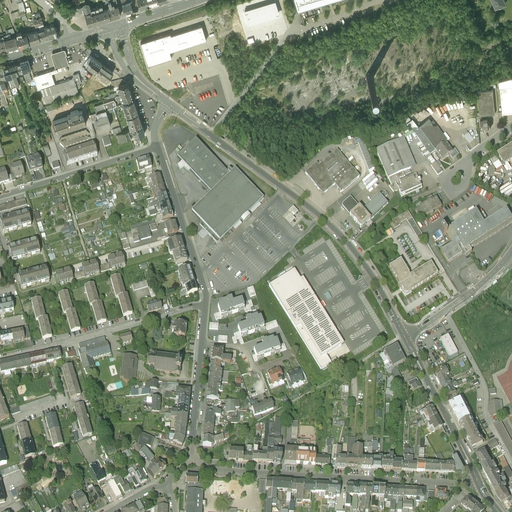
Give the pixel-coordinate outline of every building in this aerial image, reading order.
[(116,0),(105,0),(106,2),(108,2),(110,8),(107,9),(110,18),(121,15),(116,0)] [(145,0),(136,0),(140,9),(148,6),(145,0)] [(293,0),(296,9),(327,0),(293,0)] [(491,0),(495,9),(506,4),(504,0),(491,0)] [(21,1),(17,3),(19,10),(19,11),(25,9),(22,1),(21,1)] [(129,3),(122,5),(124,13),(133,11),(131,7),(133,7),(132,2),(129,3)] [(102,21),(98,8),(91,10),(89,4),(88,3),(87,3),(86,3),(85,3),(83,4),(82,5),(89,26),(102,21)] [(107,9),(106,5),(98,8),(102,21),(110,19),(110,18),(107,9)] [(19,10),(10,13),(12,19),(21,16),(20,12),(19,11),(19,10)] [(44,26),(40,16),(41,16),(40,13),(39,13),(39,12),(35,14),(36,14),(32,16),(35,25),(37,24),(39,29),(45,27),(44,26)] [(53,23),(44,26),(45,27),(48,37),(57,34),(55,30),(57,29),(56,26),(54,26),(53,23)] [(170,32),(140,42),(148,65),(171,58),(169,51),(206,40),(201,25),(170,34),(170,32)] [(39,29),(37,30),(40,40),(48,37),(45,27),(39,29)] [(37,30),(26,33),(29,43),(40,40),(37,30)] [(22,34),(21,32),(16,33),(17,36),(15,36),(18,46),(29,43),(26,33),(22,34)] [(11,38),(9,33),(6,34),(7,35),(3,36),(4,39),(7,50),(18,46),(15,36),(11,38)] [(64,51),(53,54),(52,56),(56,69),(60,68),(68,65),(65,55),(66,55),(65,51),(64,51)] [(101,64),(90,56),(84,64),(86,66),(84,69),(87,72),(90,68),(95,72),(101,64)] [(28,60),(20,63),(23,71),(24,76),(26,82),(26,83),(32,81),(28,70),(31,69),(28,60)] [(15,64),(9,66),(16,87),(19,86),(15,74),(18,73),(15,64)] [(107,69),(101,64),(95,72),(101,77),(107,69)] [(9,66),(2,68),(6,78),(6,79),(8,78),(12,89),(16,87),(9,66)] [(113,73),(107,69),(101,77),(101,78),(103,79),(104,78),(107,81),(113,73)] [(50,71),(33,76),(37,90),(40,89),(55,84),(51,74),(50,71)] [(78,73),(73,75),(74,78),(73,78),(77,89),(79,89),(80,87),(79,84),(81,83),(78,73)] [(372,74),(360,79),(363,84),(374,79),(372,74)] [(55,84),(40,89),(45,103),(78,92),(77,89),(73,78),(55,84)] [(511,80),(511,78),(499,82),(499,88),(500,88),(502,113),(511,112),(511,80)] [(119,80),(111,83),(113,88),(118,86),(128,83),(122,79),(119,80)] [(128,83),(118,86),(119,92),(117,92),(118,95),(130,91),(128,83)] [(492,89),(477,91),(479,115),(495,114),(492,89)] [(118,95),(115,96),(116,99),(116,100),(120,98),(120,97),(122,96),(123,99),(121,100),(122,101),(123,101),(124,104),(134,101),(130,91),(118,95)] [(104,103),(94,106),(96,113),(105,110),(110,108),(116,106),(115,101),(113,100),(112,100),(104,103)] [(124,104),(122,104),(127,117),(138,113),(134,101),(124,104)] [(60,102),(46,106),(48,111),(61,107),(60,102)] [(78,110),(70,112),(71,114),(67,116),(67,117),(71,128),(85,123),(81,111),(78,112),(78,110)] [(105,110),(96,113),(98,119),(96,120),(96,122),(98,126),(100,126),(101,128),(110,125),(107,114),(105,110)] [(98,119),(96,113),(89,115),(91,123),(96,122),(96,120),(98,119)] [(127,117),(131,130),(142,126),(138,113),(127,117)] [(67,117),(53,122),(56,133),(71,128),(67,117)] [(447,142),(428,118),(421,124),(421,123),(420,124),(421,124),(412,131),(430,155),(435,151),(445,143),(447,142)] [(485,118),(480,118),(481,131),(483,131),(483,133),(486,133),(488,131),(488,130),(490,130),(489,123),(488,123),(487,120),(485,120),(485,118)] [(122,133),(116,135),(118,142),(129,139),(128,134),(133,133),(135,139),(145,135),(142,126),(131,130),(122,133)] [(120,128),(112,131),(114,136),(116,135),(122,133),(120,128)] [(70,136),(68,135),(66,137),(65,136),(63,139),(62,137),(59,140),(62,142),(59,145),(64,148),(66,146),(67,147),(69,145),(70,146),(72,144),(74,145),(76,143),(77,144),(79,141),(80,143),(83,140),(84,142),(86,139),(87,141),(90,138),(87,136),(89,133),(85,130),(83,132),(82,131),(80,133),(79,132),(77,134),(75,133),(73,135),(72,134),(70,136)] [(467,131),(462,134),(469,144),(474,140),(467,131)] [(108,137),(102,140),(104,148),(111,146),(108,137)] [(177,158),(209,191),(207,193),(209,195),(202,201),(201,199),(194,206),(196,207),(191,212),(202,223),(199,225),(217,243),(224,237),(227,239),(244,222),(242,220),(263,199),(235,170),(231,173),(230,171),(229,171),(228,171),(227,172),(227,173),(195,140),(177,158)] [(476,140),(466,147),(469,151),(479,144),(476,140)] [(363,141),(358,143),(361,151),(366,149),(363,141)] [(399,141),(376,151),(388,179),(410,169),(399,141)] [(445,143),(435,151),(442,160),(443,159),(443,158),(444,157),(444,158),(446,157),(446,158),(448,156),(448,155),(449,155),(452,160),(459,155),(455,150),(452,152),(445,143)] [(511,144),(497,154),(504,165),(511,159),(511,144)] [(51,155),(48,145),(43,146),(46,157),(51,155)] [(93,146),(78,150),(82,161),(96,157),(93,146)] [(374,169),(366,149),(361,151),(369,171),(374,169)] [(78,150),(64,155),(68,166),(82,161),(78,150)] [(325,193),(334,185),(341,193),(359,177),(337,151),(319,166),(317,164),(305,174),(319,190),(321,188),(325,193)] [(38,155),(32,158),(32,159),(37,172),(43,170),(38,155)] [(146,160),(136,163),(138,172),(151,168),(148,158),(145,159),(146,160)] [(32,159),(26,161),(31,175),(37,172),(32,159)] [(499,159),(493,163),(498,171),(504,167),(499,159)] [(436,163),(435,162),(430,166),(438,175),(442,172),(440,168),(436,163)] [(21,165),(11,169),(14,176),(15,179),(24,176),(21,165)] [(7,178),(5,171),(0,172),(0,174),(4,185),(9,183),(7,178)] [(368,189),(380,179),(372,171),(361,182),(368,189)] [(416,175),(395,183),(395,184),(398,190),(401,197),(422,188),(419,183),(421,182),(420,179),(418,180),(416,175)] [(159,177),(148,180),(149,184),(151,183),(153,190),(162,187),(159,177)] [(395,184),(389,187),(393,192),(398,190),(395,184)] [(153,190),(151,190),(154,200),(156,199),(165,196),(162,187),(153,190)] [(388,204),(379,195),(361,211),(350,198),(342,205),(342,207),(361,228),(388,204)] [(165,196),(156,199),(159,207),(168,204),(165,196)] [(430,200),(419,206),(420,208),(415,210),(420,219),(429,213),(430,215),(431,215),(433,214),(432,212),(441,206),(436,198),(431,201),(430,200)] [(25,200),(0,206),(0,212),(26,205),(25,200)] [(101,203),(103,210),(110,208),(108,200),(101,203)] [(168,204),(159,207),(159,209),(157,209),(158,213),(160,212),(161,214),(170,211),(168,204)] [(298,212),(293,207),(288,212),(290,214),(293,217),(298,212)] [(476,210),(450,226),(451,227),(450,228),(448,225),(443,228),(442,228),(439,230),(443,236),(445,234),(450,242),(451,242),(452,243),(440,251),(447,263),(463,253),(461,251),(463,249),(466,254),(472,250),(470,248),(511,221),(511,217),(507,209),(484,223),(476,210)] [(161,214),(163,222),(173,219),(173,218),(172,215),(170,211),(161,214)] [(408,211),(396,219),(399,225),(406,220),(407,222),(412,218),(408,211)] [(28,214),(14,218),(17,230),(32,226),(28,214)] [(293,217),(290,214),(285,220),(290,225),(295,220),(293,217)] [(14,218),(0,222),(3,234),(17,230),(14,218)] [(424,238),(412,218),(407,222),(419,241),(424,238)] [(399,225),(396,219),(390,223),(394,230),(400,226),(399,225)] [(175,223),(164,226),(166,232),(163,233),(165,237),(167,236),(169,236),(177,233),(178,233),(175,223)] [(70,233),(75,232),(73,226),(61,230),(62,235),(65,234),(66,238),(71,237),(70,233)] [(142,228),(137,230),(139,236),(141,241),(151,238),(148,227),(142,228)] [(139,236),(137,230),(131,232),(133,238),(131,238),(133,244),(139,242),(137,236),(139,236)] [(180,240),(167,244),(170,256),(173,255),(184,251),(180,240)] [(37,241),(23,245),(26,257),(40,253),(37,241)] [(23,245),(9,249),(12,261),(26,257),(23,245)] [(184,251),(173,255),(176,265),(187,261),(184,251)] [(122,254),(107,258),(109,264),(111,270),(125,266),(122,254)] [(431,263),(409,276),(408,274),(409,274),(400,260),(388,268),(399,284),(397,285),(405,297),(411,293),(410,292),(438,274),(431,263)] [(95,261),(81,265),(83,272),(84,277),(99,273),(95,261)] [(109,264),(97,267),(99,273),(111,270),(109,264)] [(69,268),(55,272),(59,285),(73,281),(71,275),(69,268)] [(179,271),(178,272),(183,288),(185,287),(195,284),(189,268),(185,270),(179,271)] [(46,269),(32,273),(36,285),(50,281),(46,269)] [(293,269),(268,285),(286,313),(314,296),(302,277),(300,279),(293,269)] [(83,272),(71,275),(73,281),(84,277),(83,272)] [(32,273),(18,277),(21,289),(36,285),(32,273)] [(110,280),(116,299),(117,298),(125,296),(120,278),(110,280)] [(146,281),(132,285),(134,291),(148,287),(146,281)] [(195,284),(185,287),(186,291),(180,294),(181,298),(198,293),(195,284)] [(85,288),(90,306),(92,306),(99,303),(94,285),(85,288)] [(154,287),(148,288),(151,297),(157,296),(154,287)] [(253,287),(247,289),(250,297),(256,296),(253,287)] [(58,296),(64,314),(65,314),(73,312),(68,293),(58,296)] [(117,298),(123,317),(132,314),(127,296),(125,296),(117,298)] [(326,353),(343,343),(314,296),(286,313),(321,369),(331,362),(326,353)] [(32,301),(36,320),(38,320),(46,318),(41,299),(32,301)] [(220,306),(217,306),(220,313),(221,317),(231,314),(238,312),(237,310),(244,308),(243,307),(241,300),(232,303),(231,299),(219,303),(220,306)] [(11,302),(7,303),(7,301),(4,302),(4,303),(0,304),(2,313),(13,311),(11,302)] [(159,302),(147,306),(149,313),(162,310),(160,305),(159,302)] [(92,306),(97,325),(107,322),(101,303),(99,303),(92,306)] [(65,314),(71,333),(80,330),(75,311),(73,312),(65,314)] [(245,320),(247,324),(237,327),(239,332),(241,336),(247,333),(248,335),(254,332),(254,331),(264,328),(260,318),(258,319),(257,316),(252,318),(245,320)] [(42,337),(42,339),(52,336),(47,317),(46,318),(38,320),(42,337)] [(276,321),(264,325),(266,331),(278,327),(276,321)] [(187,325),(175,324),(174,329),(172,329),(172,333),(174,333),(174,337),(179,337),(178,339),(181,340),(181,337),(185,338),(186,330),(187,325)] [(30,339),(27,327),(22,328),(23,332),(25,341),(30,339)] [(23,332),(11,334),(13,343),(24,341),(25,341),(23,332)] [(241,336),(239,332),(234,334),(235,337),(232,338),(234,344),(237,343),(236,340),(239,339),(241,345),(243,343),(241,336)] [(13,343),(11,334),(0,336),(0,340),(1,344),(1,346),(13,343)] [(130,335),(120,338),(123,345),(132,342),(130,335)] [(457,353),(449,335),(440,339),(449,357),(457,353)] [(263,346),(253,350),(255,355),(256,358),(263,356),(264,357),(271,355),(270,354),(280,350),(278,347),(276,340),(274,341),(273,339),(261,343),(263,346)] [(107,343),(78,351),(81,362),(82,362),(84,370),(90,368),(87,360),(91,359),(110,354),(107,343)] [(401,353),(397,346),(383,353),(384,355),(383,355),(385,358),(386,358),(389,364),(388,364),(389,367),(390,366),(392,369),(405,361),(402,354),(401,355),(400,353),(401,353)] [(59,350),(44,353),(46,363),(61,360),(59,350)] [(222,351),(212,350),(210,362),(222,363),(235,364),(236,359),(222,358),(222,351)] [(44,353),(29,357),(31,366),(46,363),(44,353)] [(151,367),(154,367),(154,372),(158,372),(159,372),(170,373),(171,373),(174,374),(175,374),(179,374),(180,375),(180,374),(180,371),(180,370),(181,367),(181,368),(181,365),(181,362),(181,358),(182,358),(180,357),(180,358),(177,357),(176,357),(175,357),(173,357),(172,357),(169,357),(169,356),(168,356),(168,357),(165,356),(164,356),(160,356),(161,356),(160,356),(156,356),(156,355),(156,353),(152,353),(151,358),(151,359),(148,361),(147,360),(147,361),(147,364),(146,365),(147,365),(150,367),(150,368),(151,368),(151,367)] [(136,361),(136,358),(124,356),(123,370),(121,370),(121,378),(124,378),(124,381),(127,383),(131,382),(132,379),(135,379),(136,371),(135,371),(135,364),(136,364),(137,361),(136,361)] [(29,357),(14,360),(16,370),(31,366),(29,357)] [(14,360),(0,363),(0,368),(1,373),(16,370),(14,360)] [(222,363),(210,362),(209,371),(220,371),(220,366),(222,366),(222,363)] [(71,366),(62,369),(62,370),(66,384),(76,381),(71,366)] [(435,377),(436,376),(441,374),(440,372),(438,367),(431,371),(435,377)] [(281,375),(279,369),(273,371),(277,383),(283,381),(281,375)] [(404,383),(397,369),(392,372),(399,386),(404,383)] [(440,372),(441,374),(436,376),(437,379),(436,379),(439,386),(447,381),(446,377),(448,376),(445,369),(440,372)] [(301,376),(298,370),(293,372),(297,384),(303,382),(301,376)] [(220,371),(209,371),(208,381),(220,382),(222,372),(220,371)] [(273,371),(267,373),(270,380),(272,385),(277,383),(273,371)] [(297,384),(293,372),(287,374),(289,380),(291,386),(297,384)] [(421,388),(416,379),(407,383),(409,387),(411,386),(414,391),(421,388)] [(447,381),(439,386),(442,391),(454,385),(453,382),(451,383),(449,385),(448,383),(449,382),(450,381),(450,380),(447,381)] [(76,381),(66,384),(71,399),(80,396),(76,381)] [(156,389),(157,382),(150,381),(149,388),(156,389)] [(220,382),(208,381),(208,390),(217,391),(220,391),(220,382)] [(454,385),(442,391),(446,399),(456,393),(454,391),(453,392),(451,388),(452,388),(454,389),(461,385),(459,382),(457,384),(454,385)] [(145,389),(139,390),(139,391),(134,391),(134,394),(131,394),(132,396),(138,396),(149,394),(150,389),(149,388),(145,387),(145,389)] [(190,390),(177,389),(176,394),(176,400),(178,400),(189,401),(190,390)] [(217,391),(208,390),(207,399),(218,400),(219,398),(217,397),(217,391)] [(53,396),(42,399),(44,404),(55,401),(53,396)] [(460,399),(449,404),(454,414),(455,416),(459,425),(460,424),(471,419),(469,416),(470,415),(463,401),(462,402),(460,399)] [(189,401),(178,400),(177,408),(188,409),(189,401)] [(234,400),(226,400),(227,412),(235,412),(234,407),(234,400)] [(270,401),(262,404),(262,405),(251,408),(254,417),(266,413),(265,412),(273,410),(270,401)] [(497,402),(491,403),(491,405),(489,405),(490,414),(493,414),(493,416),(499,415),(497,402)] [(3,404),(0,404),(0,421),(9,418),(3,404)] [(83,405),(74,408),(78,423),(87,420),(83,405)] [(218,409),(206,408),(205,415),(214,415),(214,416),(215,416),(220,416),(221,410),(217,410),(218,409)] [(431,408),(420,414),(421,416),(424,415),(426,419),(427,419),(428,421),(436,417),(431,408)] [(187,415),(171,414),(171,417),(177,417),(176,421),(175,420),(174,423),(176,423),(176,429),(185,430),(187,415)] [(55,415),(45,418),(49,433),(59,430),(55,415)] [(214,415),(205,415),(204,426),(213,427),(214,417),(215,417),(215,416),(214,416),(214,415)] [(436,417),(428,421),(430,424),(427,425),(429,429),(431,427),(434,432),(442,428),(436,417)] [(471,419),(460,424),(464,432),(475,427),(471,419)] [(87,420),(78,423),(83,438),(92,435),(87,420)] [(511,430),(506,420),(501,423),(511,443),(511,430)] [(274,438),(275,424),(268,423),(269,421),(265,421),(264,440),(267,440),(267,439),(274,439),(274,438)] [(511,443),(501,423),(495,426),(511,459),(511,443)] [(17,427),(21,443),(30,440),(26,425),(17,427)] [(213,427),(204,426),(203,439),(212,440),(213,427)] [(483,443),(475,427),(464,432),(473,449),(483,443)] [(185,430),(176,429),(175,434),(169,434),(169,436),(175,436),(185,439),(185,430)] [(59,430),(49,433),(53,448),(63,446),(59,430)] [(154,440),(140,434),(137,446),(132,448),(136,455),(141,453),(144,450),(145,450),(146,447),(150,448),(154,440)] [(185,439),(175,436),(169,436),(169,440),(173,441),(172,443),(176,444),(176,445),(182,447),(185,439)] [(212,440),(203,439),(202,447),(213,448),(213,443),(214,445),(223,441),(221,437),(212,440)] [(274,439),(267,439),(267,440),(266,449),(266,452),(273,452),(274,448),(274,439)] [(354,439),(347,439),(346,457),(351,458),(352,455),(352,448),(353,448),(353,444),(354,444),(354,439)] [(21,443),(25,458),(35,455),(30,440),(21,443)] [(291,446),(288,446),(288,451),(285,451),(284,464),(296,465),(297,441),(297,440),(291,440),(290,440),(290,444),(291,444),(291,446)] [(495,440),(488,443),(491,450),(499,446),(495,440)] [(309,441),(297,441),(296,465),(298,465),(299,466),(311,466),(315,466),(315,452),(309,452),(309,441)] [(354,458),(354,468),(356,468),(356,469),(358,469),(359,468),(360,469),(361,458),(361,448),(361,447),(356,446),(356,448),(353,448),(352,448),(352,455),(351,458),(354,458)] [(335,460),(334,467),(345,468),(346,457),(341,457),(341,448),(335,447),(335,460)] [(277,448),(274,448),(273,452),(273,464),(275,464),(276,465),(278,465),(279,464),(280,464),(280,460),(281,460),(282,451),(278,451),(278,448),(277,448)] [(161,463),(160,464),(158,462),(156,464),(153,460),(145,450),(144,450),(141,453),(153,466),(160,474),(166,469),(161,463)] [(243,451),(229,450),(229,461),(242,462),(243,453),(243,451)] [(485,451),(475,456),(481,467),(490,462),(494,460),(492,457),(488,459),(485,451)] [(246,454),(243,453),(242,462),(252,463),(252,454),(246,454)] [(435,456),(439,463),(446,463),(440,453),(435,456)] [(266,463),(266,455),(258,454),(258,463),(266,463)] [(388,455),(388,459),(381,459),(381,470),(391,470),(392,457),(392,455),(388,455)] [(452,457),(455,464),(455,474),(463,474),(465,471),(457,455),(452,457)] [(497,457),(501,467),(508,465),(504,455),(497,457)] [(322,458),(315,457),(315,466),(329,467),(329,458),(325,458),(325,456),(322,456),(322,458)] [(346,457),(345,468),(354,468),(354,458),(351,458),(346,457)] [(394,460),(394,458),(392,457),(391,470),(401,471),(401,462),(401,460),(394,460)] [(368,458),(361,458),(360,469),(371,469),(371,459),(368,458)] [(381,459),(371,459),(371,469),(381,470),(381,459)] [(418,462),(417,462),(417,464),(416,472),(425,472),(425,462),(424,462),(418,462)] [(439,463),(425,462),(425,472),(438,473),(439,463)] [(490,462),(481,467),(487,478),(496,473),(494,470),(496,469),(494,464),(492,465),(490,462)] [(410,464),(408,463),(407,471),(416,472),(417,464),(410,464)] [(446,463),(439,463),(438,473),(455,474),(455,464),(446,463)] [(0,471),(0,472),(2,477),(19,471),(17,465),(0,471)] [(101,473),(97,476),(97,472),(96,470),(99,469),(97,466),(90,470),(98,484),(105,480),(101,473)] [(160,474),(153,466),(147,472),(154,479),(160,474)] [(503,468),(508,477),(511,474),(511,472),(509,466),(503,468)] [(146,482),(138,467),(132,470),(134,473),(129,476),(130,479),(131,480),(133,478),(136,477),(140,486),(146,482)] [(496,473),(487,478),(491,487),(505,479),(504,475),(498,478),(496,475),(498,475),(497,472),(496,473)] [(125,482),(124,482),(122,483),(119,477),(113,481),(117,487),(120,485),(124,494),(130,491),(125,482)] [(203,478),(186,477),(185,486),(192,486),(202,487),(203,478)] [(491,487),(493,489),(496,495),(504,490),(504,489),(506,488),(505,486),(503,487),(502,486),(501,486),(501,485),(502,484),(503,485),(506,483),(505,479),(491,487)] [(291,483),(283,482),(282,493),(287,493),(288,494),(287,495),(286,504),(290,504),(290,494),(291,483)] [(304,483),(291,483),(290,494),(298,494),(296,495),(296,497),(298,499),(298,503),(302,503),(304,483)] [(316,484),(304,483),(302,503),(309,504),(310,493),(315,494),(316,484)] [(28,484),(14,489),(17,495),(30,489),(28,484)] [(328,485),(316,484),(315,494),(325,494),(324,495),(324,499),(328,499),(328,485)] [(340,485),(328,485),(328,499),(327,505),(332,505),(332,499),(334,499),(334,497),(339,498),(339,495),(340,485)] [(192,486),(191,492),(187,492),(186,511),(201,511),(202,487),(192,486)] [(353,486),(346,486),(345,507),(350,507),(350,501),(348,498),(348,496),(353,496),(353,486)] [(398,489),(391,488),(390,504),(389,511),(394,511),(395,503),(396,503),(396,505),(397,505),(398,498),(398,489)] [(15,503),(20,501),(17,495),(14,489),(9,492),(15,503)] [(416,490),(404,489),(403,498),(403,509),(412,510),(412,503),(408,503),(406,502),(406,499),(406,498),(416,498),(416,490)] [(424,490),(416,490),(416,498),(415,502),(419,502),(419,498),(424,498),(424,495),(424,490)] [(504,490),(496,495),(496,496),(498,499),(499,501),(502,504),(501,504),(502,504),(509,500),(508,496),(509,495),(508,493),(506,494),(504,490)] [(97,491),(90,495),(95,504),(103,500),(100,495),(101,494),(100,493),(99,493),(97,491)] [(445,491),(435,491),(435,492),(434,500),(447,500),(447,495),(445,495),(445,491)] [(81,511),(89,508),(81,494),(78,496),(75,497),(75,496),(73,496),(72,497),(71,499),(72,500),(74,501),(74,500),(75,501),(77,506),(80,511),(81,511)] [(470,498),(467,498),(465,501),(464,501),(461,505),(470,511),(473,511),(479,506),(470,498)] [(511,498),(509,500),(502,504),(507,511),(511,509),(511,498)] [(167,503),(165,499),(163,499),(161,500),(161,499),(160,499),(157,501),(157,506),(167,507),(167,503)] [(75,501),(69,504),(72,509),(77,506),(75,501)] [(143,511),(138,503),(128,509),(130,511),(143,511)] [(344,503),(339,503),(339,505),(336,505),(335,511),(344,511),(345,508),(344,508),(344,503)]
